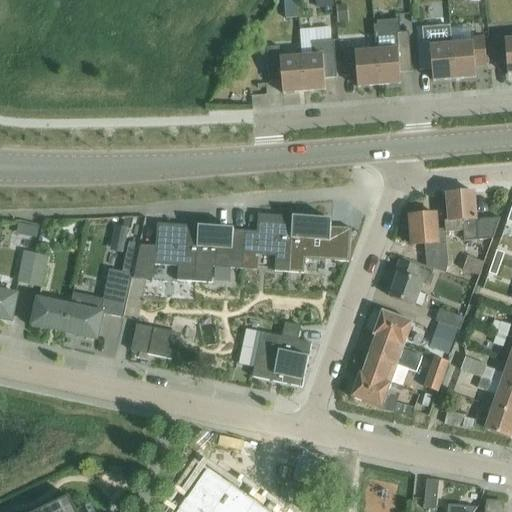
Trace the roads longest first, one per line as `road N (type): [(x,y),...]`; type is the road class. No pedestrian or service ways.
road 1 (residential): [(308,426),(0,361)]
road 2 (tertiary): [(0,165),(77,170),(264,158)]
road 3 (residential): [(308,426),(396,180)]
road 4 (residential): [(511,472),(308,426)]
road 5 (residential): [(415,114),(263,122),(264,158)]
road 6 (tertiary): [(264,158),(406,146)]
